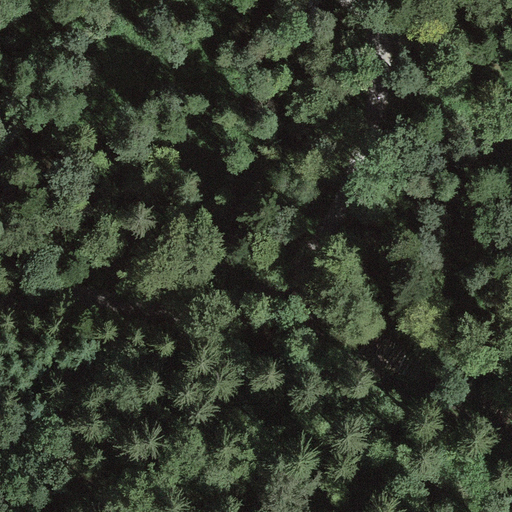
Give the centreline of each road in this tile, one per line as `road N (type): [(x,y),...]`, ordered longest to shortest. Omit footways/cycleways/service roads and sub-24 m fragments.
road 1 (track): [(0,297),(41,286),(164,308),(243,311),(269,298),(325,229),(357,158),(385,43),(354,0)]
road 2 (track): [(511,429),(198,290),(30,244),(0,247)]
road 3 (track): [(385,43),(465,51),(511,74)]
